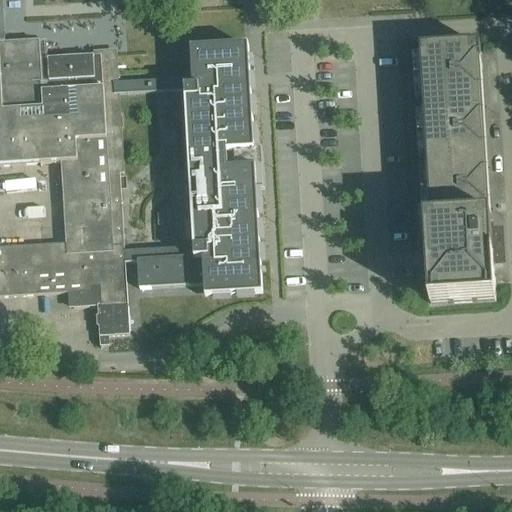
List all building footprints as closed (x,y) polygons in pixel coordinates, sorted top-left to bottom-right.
[(0,0),(0,166),(62,163),(67,245),(0,249),(0,298),(73,294),(73,309),(92,308),(98,308),(99,317),(97,317),(98,328),(99,328),(101,349),(102,349),(101,338),(130,336),(129,325),(131,325),(130,316),(129,316),(126,264),(125,253),(115,95),(115,84),(113,54),(94,56),(94,57),(93,57),(41,60),(40,42),(6,44),(0,44),(0,0)] [(480,45),(421,49),(421,57),(424,100),(425,115),(427,158),(428,173),(431,211),(431,219),(431,221),(421,222),(421,224),(425,223),(426,238),(426,243),(428,266),(430,298),(448,297),(449,304),(477,302),(477,295),(496,294),(491,217),(482,218),(474,74),(473,58),(476,58),(480,57),(480,63),(481,63),(480,45)] [(115,84),(116,95),(185,91),(194,249),(125,253),(126,264),(138,263),(140,290),(205,286),(206,299),(263,296),(261,248),(257,193),(255,151),(252,95),(249,47),(192,50),(193,79),(115,84)] [(13,222),(14,242),(41,241),(40,221),(13,222)] [(283,363),(264,364),(265,375),(284,374),(283,363)]
